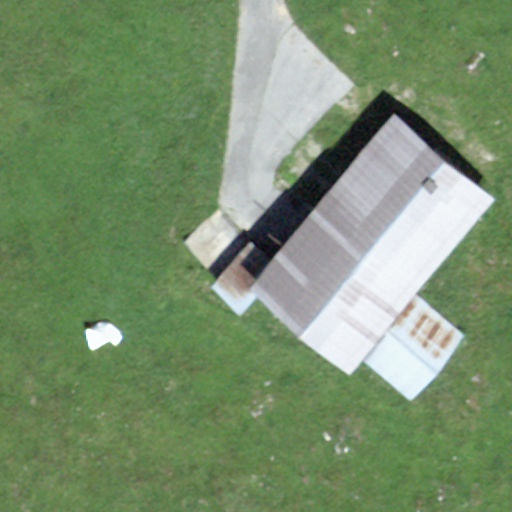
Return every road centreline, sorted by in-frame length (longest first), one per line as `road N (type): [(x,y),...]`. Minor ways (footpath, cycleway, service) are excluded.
road 1 (track): [(0,196),(13,181),(249,93)]
road 2 (unclassified): [(247,186),(257,0)]
